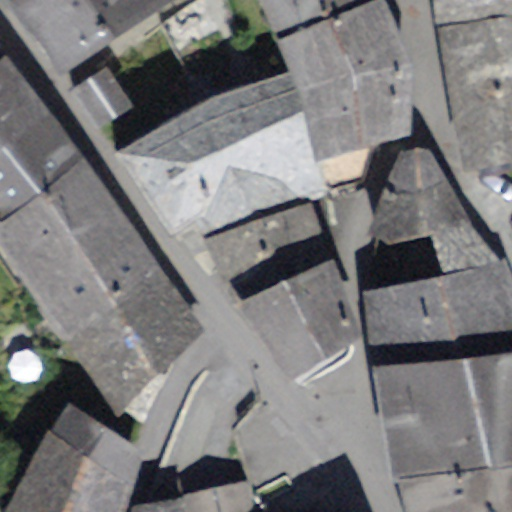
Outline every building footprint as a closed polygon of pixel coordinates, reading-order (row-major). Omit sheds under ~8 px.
[(155,0),(20,0),(60,61),(155,0)] [(270,0),(280,26),(354,0),(270,0)] [(406,58),(387,0),(354,0),(280,26),(322,146),(408,116),(406,58)] [(511,14),(450,25),(470,149),(511,142),(511,14)] [(0,218),(79,159),(0,55),(0,218)] [(107,64),(73,86),(97,121),(130,99),(107,64)] [(212,95),(115,144),(173,236),(199,222),(294,376),(327,348),(358,324),(314,203),(332,198),(298,97),(287,67),(228,89),(212,95)] [(377,229),(435,219),(465,214),(426,147),(404,151),(377,229)] [(0,218),(0,236),(29,275),(116,209),(79,159),(0,218)] [(66,324),(68,323),(154,258),(116,209),(29,275),(66,324)] [(442,266),(494,258),(465,214),(435,219),(442,266)] [(200,319),(154,258),(68,323),(122,395),(200,319)] [(382,359),(511,337),(511,287),(494,258),(442,266),(369,278),(382,359)] [(399,458),(401,474),(511,456),(511,337),(382,359),(399,458)] [(115,511),(133,452),(74,408),(16,511),(115,511)] [(511,511),(511,456),(401,474),(407,511),(511,511)] [(249,511),(244,482),(194,492),(197,511),(249,511)] [(184,511),(183,500),(139,503),(139,511),(184,511)]
